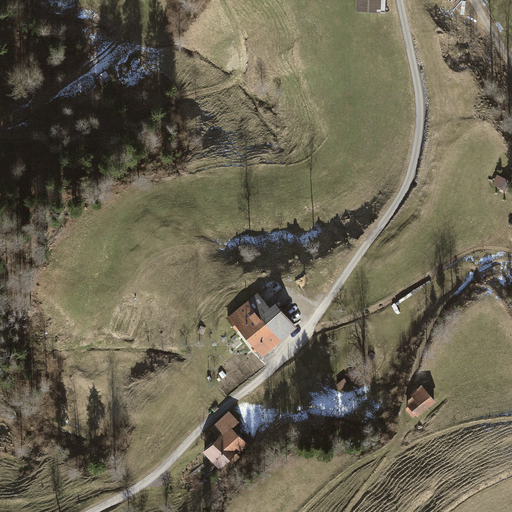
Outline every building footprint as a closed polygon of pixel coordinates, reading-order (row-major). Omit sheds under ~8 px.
[(356,0),(356,13),(381,15),(382,0),(356,0)] [(502,176),(507,162),(496,159),(492,173),(502,176)] [(232,320),(263,358),(298,329),(267,291),(232,320)] [(406,404),(418,418),(436,403),(425,389),(406,404)] [(239,421),(230,411),(210,429),(217,436),(201,450),(220,472),(248,448),(231,428),(239,421)]
